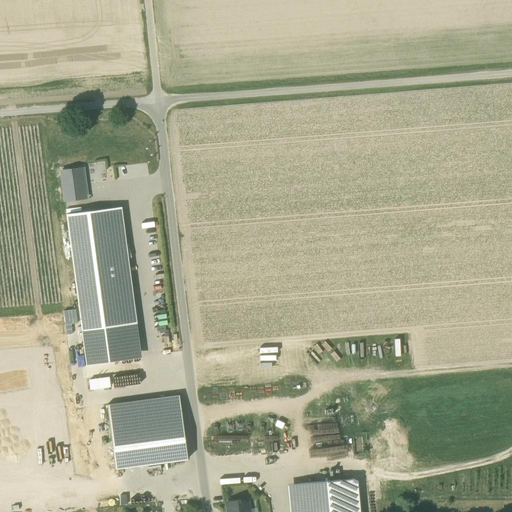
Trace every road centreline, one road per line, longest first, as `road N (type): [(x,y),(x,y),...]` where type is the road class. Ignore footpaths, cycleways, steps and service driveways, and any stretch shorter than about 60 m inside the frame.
road 1 (unclassified): [(147,0),(207,511)]
road 2 (track): [(511,73),(0,112)]
